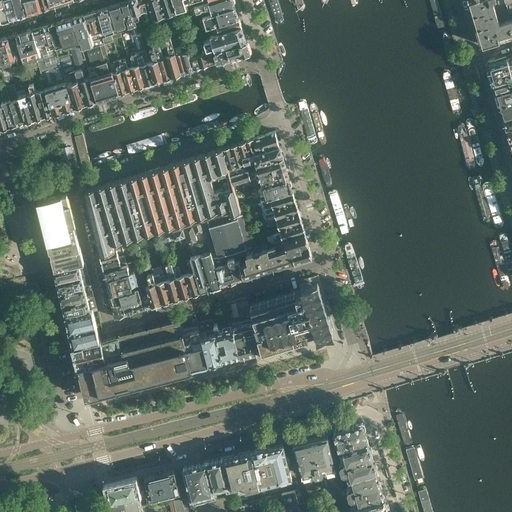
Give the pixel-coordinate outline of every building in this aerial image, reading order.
[(10,18),(5,0),(0,0),(0,21),(8,19),(10,18)] [(18,16),(13,0),(5,0),(10,18),(18,16)] [(26,13),(22,0),(13,0),(18,16),(26,13)] [(42,8),(39,0),(22,0),(26,13),(42,8)] [(51,6),(48,0),(39,0),(42,8),(51,6)] [(154,81),(148,59),(138,27),(137,27),(135,19),(128,0),(127,0),(121,2),(108,6),(117,33),(121,32),(129,29),(136,54),(145,84),(154,81)] [(141,12),(137,0),(128,0),(135,19),(140,17),(139,12),(141,12)] [(152,16),(147,0),(137,0),(141,12),(145,11),(147,17),(152,16)] [(164,15),(159,0),(147,0),(152,16),(153,18),(164,15)] [(176,11),(172,0),(159,0),(164,15),(176,11)] [(172,0),(176,11),(191,6),(193,12),(202,10),(204,8),(211,6),(213,12),(235,5),(233,0),(211,0),(201,3),(199,0),(172,0)] [(278,0),(266,0),(270,12),(281,9),(278,0)] [(428,0),(437,28),(445,25),(436,0),(428,0)] [(511,10),(511,0),(468,0),(469,1),(472,0),(505,0),(509,11),(511,10)] [(511,36),(511,10),(509,11),(505,0),(472,0),(469,1),(471,7),(482,45),(511,36)] [(239,17),(238,15),(235,5),(213,12),(204,15),(208,26),(217,23),(239,17)] [(117,33),(108,6),(97,9),(105,37),(112,35),(117,33)] [(97,9),(85,13),(93,40),(103,37),(105,37),(97,9)] [(93,40),(85,13),(84,13),(83,14),(77,16),(72,17),(79,39),(81,44),(83,51),(104,44),(105,44),(103,37),(93,40)] [(270,16),(270,17),(282,57),(283,58),(284,59),(285,60),(286,60),(287,60),(288,60),(289,59),(290,59),(291,58),(291,57),(292,56),(292,55),(292,54),(279,15),(278,14),(278,13),(277,13),(276,13),(275,13),(274,13),(273,13),(272,14),(271,14),(271,15),(270,16)] [(79,39),(72,17),(57,21),(66,49),(69,48),(75,46),(73,41),(79,39)] [(241,24),(240,21),(239,17),(217,23),(220,31),(241,24)] [(66,49),(57,21),(49,24),(56,47),(57,51),(62,50),(63,53),(71,51),(69,48),(66,49)] [(56,47),(49,24),(40,27),(45,43),(46,43),(48,49),(56,47)] [(246,39),(245,34),(244,32),(241,24),(220,31),(211,33),(212,37),(205,40),(207,47),(205,48),(206,52),(213,50),(227,45),(246,39)] [(48,49),(46,43),(45,43),(40,27),(33,29),(40,54),(41,59),(38,60),(37,60),(39,65),(40,70),(50,67),(61,64),(57,51),(56,47),(48,49)] [(40,54),(33,29),(16,34),(23,56),(23,59),(28,57),(30,62),(37,60),(38,60),(36,55),(40,54)] [(137,86),(128,56),(121,32),(117,33),(112,35),(128,89),(137,86)] [(192,39),(189,32),(183,33),(185,41),(192,39)] [(443,35),(443,36),(443,37),(443,38),(443,39),(448,61),(448,62),(449,63),(450,63),(451,64),(452,64),(453,63),(454,62),(454,61),(454,60),(449,38),(449,37),(449,36),(448,35),(447,34),(447,33),(446,33),(445,32),(444,34),(443,34),(443,35)] [(185,41),(183,33),(177,35),(178,39),(172,40),(181,72),(194,68),(190,57),(188,49),(185,41)] [(23,56),(16,34),(8,36),(14,52),(16,52),(18,57),(23,56)] [(112,35),(105,37),(103,37),(105,44),(104,44),(119,92),(128,89),(112,35)] [(15,57),(14,52),(8,36),(0,38),(0,39),(7,63),(12,62),(11,58),(15,57)] [(181,72),(172,40),(170,36),(166,37),(169,46),(164,47),(166,53),(172,75),(181,72)] [(250,51),(248,43),(246,39),(227,45),(230,57),(250,51)] [(172,75),(166,53),(162,54),(158,41),(153,42),(154,48),(163,78),(172,75)] [(83,51),(81,44),(75,46),(69,48),(71,51),(76,70),(75,70),(85,103),(97,99),(83,51)] [(119,92),(104,44),(83,51),(97,99),(119,92)] [(230,57),(227,45),(213,50),(217,61),(230,57)] [(163,78),(154,48),(151,49),(153,57),(148,59),(154,81),(163,78)] [(85,103),(75,70),(76,70),(71,51),(63,53),(62,50),(57,51),(61,64),(67,82),(66,83),(73,106),(85,103)] [(213,50),(206,52),(205,52),(208,64),(209,64),(217,61),(213,50)] [(208,64),(205,52),(197,54),(201,66),(208,64)] [(145,84),(136,54),(128,56),(137,86),(145,84)] [(201,66),(197,54),(190,57),(194,68),(201,66)] [(511,73),(511,71),(507,57),(503,58),(491,62),(490,62),(488,65),(488,66),(489,66),(490,72),(490,73),(493,82),(506,78),(509,88),(511,86),(511,73)] [(73,106),(66,83),(67,82),(61,64),(50,67),(63,109),(73,106)] [(20,71),(18,66),(9,69),(11,74),(20,71)] [(50,67),(40,70),(43,79),(53,113),(63,109),(50,67)] [(443,74),(442,75),(442,77),(442,78),(442,80),(452,112),(452,113),(454,114),(454,115),(457,115),(458,115),(460,114),(462,112),(463,110),(463,109),(453,77),(453,75),(452,74),(451,73),(450,71),(449,71),(448,70),(446,69),(445,68),(444,70),(444,71),(443,72),(443,74)] [(18,96),(11,74),(9,69),(1,72),(2,73),(7,89),(11,102),(10,102),(17,124),(25,121),(18,96)] [(509,88),(506,78),(493,82),(496,91),(509,88)] [(53,113),(43,79),(40,80),(43,88),(36,90),(44,116),(53,113)] [(205,89),(208,99),(237,90),(234,80),(205,89)] [(44,116),(36,90),(33,82),(30,83),(32,91),(27,93),(35,118),(44,116)] [(511,99),(511,86),(509,88),(496,91),(500,103),(511,99)] [(35,118),(27,93),(25,88),(23,89),(24,94),(18,96),(25,121),(35,118)] [(17,124),(10,102),(11,102),(7,89),(3,90),(7,104),(3,105),(9,127),(17,124)] [(165,111),(166,111),(196,101),(197,101),(197,100),(198,99),(198,98),(198,97),(197,96),(197,95),(196,95),(196,94),(195,94),(194,94),(193,94),(163,104),(162,105),(162,106),(162,107),(162,108),(162,109),(162,110),(163,110),(163,111),(164,111),(165,111)] [(297,103),(310,143),(311,144),(312,144),(313,144),(314,144),(315,143),(316,143),(317,143),(317,142),(318,141),(318,140),(306,100),(305,99),(304,99),(303,99),(302,99),(301,99),(300,100),(299,100),(299,101),(298,102),(297,103)] [(503,115),(511,112),(511,99),(500,103),(503,115)] [(310,105),(310,106),(310,108),(310,109),(310,110),(311,112),(319,141),(320,142),(321,143),(322,144),(323,144),(325,144),(326,143),(327,142),(327,141),(327,140),(327,139),(318,110),(318,108),(317,107),(316,106),(315,105),(315,104),(314,103),(312,102),(311,103),(311,104),(310,105)] [(9,127),(3,105),(0,106),(0,125),(1,129),(9,127)] [(135,120),(136,120),(156,114),(157,113),(158,113),(158,112),(158,111),(158,110),(158,109),(158,108),(158,107),(157,107),(156,106),(155,105),(154,105),(153,105),(152,105),(133,112),(132,112),(131,113),(130,114),(130,115),(130,116),(130,117),(130,118),(131,119),(132,119),(132,120),(133,120),(134,120),(135,120)] [(511,112),(503,115),(507,126),(511,124),(511,112)] [(92,133),(93,133),(123,123),(124,122),(124,121),(125,121),(125,120),(125,119),(124,118),(124,117),(123,117),(123,116),(122,116),(121,116),(90,126),(90,127),(90,128),(90,129),(90,130),(90,131),(91,131),(91,132),(92,132),(92,133)] [(484,160),(484,159),(473,119),(472,118),(471,117),(470,117),(469,117),(468,118),(467,118),(466,119),(466,120),(465,121),(477,162),(477,163),(478,164),(479,165),(480,166),(481,166),(481,167),(482,167),(483,166),(483,165),(484,164),(484,163),(484,162),(484,160)] [(180,132),(179,133),(180,134),(180,136),(181,137),(182,137),(183,137),(185,137),(215,127),(217,127),(218,126),(219,125),(220,124),(221,124),(222,123),(223,122),(223,121),(222,120),(220,119),(219,119),(217,119),(216,119),(214,119),(213,120),(183,129),(181,130),(180,131),(180,132)] [(456,125),(467,165),(467,166),(468,166),(468,167),(469,167),(470,168),(471,168),(472,168),(473,167),(474,167),(475,166),(475,165),(476,165),(476,164),(476,163),(476,162),(464,123),(464,122),(463,122),(463,121),(462,121),(461,121),(460,121),(459,121),(458,121),(458,122),(457,122),(457,123),(456,124),(456,125)] [(83,130),(73,133),(82,169),(92,166),(83,130)] [(279,145),(277,138),(275,130),(253,138),(257,151),(279,145)] [(167,143),(164,133),(126,145),(129,155),(167,143)] [(257,151),(253,138),(245,140),(248,150),(241,153),(242,156),(257,151)] [(248,150),(245,140),(238,142),(241,153),(248,150)] [(245,166),(243,161),(242,156),(241,153),(238,142),(230,145),(236,164),(240,163),(241,166),(237,167),(237,169),(245,166)] [(236,164),(230,145),(223,147),(222,147),(229,171),(237,169),(237,167),(233,168),(232,165),(236,164)] [(282,156),(281,152),(279,145),(257,151),(242,156),(243,161),(255,157),(257,163),(282,156)] [(72,153),(71,146),(62,148),(65,159),(71,157),(70,153),(72,153)] [(230,213),(241,210),(236,193),(233,184),(230,174),(229,171),(222,147),(180,160),(159,167),(148,170),(137,174),(117,180),(85,190),(97,242),(100,253),(102,262),(119,257),(118,253),(123,252),(121,246),(114,249),(112,242),(228,206),(230,213)] [(317,154),(324,180),(326,182),(327,184),(327,185),(328,186),(329,186),(330,186),(331,186),(332,185),(332,184),(332,183),(332,180),(332,178),(324,152),(317,154)] [(286,167),(285,165),(282,156),(257,163),(259,170),(249,173),(251,177),(286,167)] [(289,178),(288,175),(286,167),(251,177),(251,178),(252,181),(253,184),(262,181),(264,185),(289,178)] [(251,178),(251,177),(249,173),(248,169),(230,174),(233,184),(245,180),(251,178)] [(470,179),(471,180),(481,215),(482,217),(482,219),(483,220),(484,221),(485,223),(486,223),(487,224),(488,225),(489,224),(489,222),(490,221),(490,220),(490,218),(490,216),(490,215),(489,213),(479,178),(478,176),(477,175),(476,175),(475,174),(473,174),(472,175),(471,176),(471,177),(470,179)] [(292,189),(289,178),(264,185),(259,187),(263,198),(292,189)] [(484,190),(484,191),(484,193),(494,225),(495,226),(496,227),(496,228),(498,228),(500,228),(501,227),(503,226),(503,225),(503,223),(503,222),(494,190),(493,188),(492,187),(491,186),(490,184),(489,184),(488,183),(487,182),(486,181),(485,182),(485,184),(484,185),(484,186),(484,188),(484,190)] [(295,200),(295,197),(292,189),(263,198),(262,198),(264,205),(273,202),(274,206),(295,200)] [(326,193),(325,193),(325,195),(325,196),(334,227),(335,228),(335,230),(336,231),(337,232),(338,233),(339,233),(341,234),(342,235),(342,234),(343,232),(343,231),(344,230),(344,229),(344,227),(344,226),(344,224),(335,194),(334,192),(333,191),(332,191),(330,191),(329,191),(327,191),(326,193)] [(84,262),(72,213),(71,209),(67,193),(62,195),(62,194),(37,200),(50,250),(51,250),(52,254),(51,254),(54,269),(84,262)] [(299,211),(298,207),(295,200),(274,206),(275,210),(266,213),(268,219),(299,211)] [(245,249),(252,247),(241,210),(230,213),(201,222),(202,222),(204,232),(210,251),(221,285),(228,282),(236,280),(244,277),(240,264),(248,262),(247,258),(247,257),(245,249)] [(302,221),(301,218),(299,211),(268,219),(270,226),(279,223),(280,227),(302,221)] [(305,232),(304,229),(302,221),(280,227),(281,232),(273,234),(275,241),(305,232)] [(195,235),(204,232),(202,222),(182,228),(184,236),(187,243),(196,240),(195,235)] [(184,236),(182,228),(172,231),(175,239),(184,236)] [(312,256),(305,232),(275,241),(252,247),(245,249),(247,257),(247,258),(248,262),(249,262),(252,275),(257,273),(257,274),(262,273),(262,272),(264,271),(264,272),(270,270),(269,269),(278,267),(278,268),(284,266),(284,265),(285,265),(286,266),(291,264),(291,263),(312,256)] [(351,238),(351,240),(351,242),(361,275),(362,277),(363,278),(364,280),(365,281),(366,282),(367,283),(368,283),(369,284),(369,283),(370,281),(370,280),(371,279),(371,277),(371,276),(371,274),(370,272),(360,239),(359,237),(358,236),(357,236),(355,235),(354,235),(353,236),(351,238)] [(154,243),(153,237),(143,240),(145,246),(154,243)] [(499,240),(498,241),(499,243),(509,276),(509,278),(510,279),(511,281),(511,282),(511,281),(511,253),(508,240),(507,239),(506,237),(505,237),(503,237),(502,237),(500,237),(499,239),(499,240)] [(489,247),(489,248),(489,250),(500,284),(500,286),(502,287),(505,288),(506,287),(507,287),(509,285),(509,284),(510,283),(509,281),(499,247),(499,245),(498,244),(497,242),(496,241),(495,240),(492,238),(491,238),(490,239),(490,241),(489,242),(489,243),(489,245),(489,247)] [(145,246),(143,240),(133,243),(135,249),(145,246)] [(359,290),(361,292),(362,291),(362,289),(363,288),(363,287),(363,285),(363,283),(363,282),(362,280),(352,246),(351,245),(350,244),(350,243),(348,243),(346,243),(345,244),(344,245),(343,246),(343,247),(343,249),(354,283),(354,284),(355,286),(356,287),(357,288),(358,289),(359,290)] [(221,285),(210,251),(200,253),(211,288),(221,285)] [(211,288),(200,253),(191,256),(192,261),(201,291),(211,288)] [(126,264),(125,259),(120,260),(119,257),(102,262),(104,270),(126,264)] [(201,291),(192,261),(187,262),(190,272),(180,275),(177,265),(172,267),(181,296),(201,291)] [(85,262),(84,262),(54,269),(57,281),(88,273),(85,262)] [(252,275),(249,262),(248,262),(240,264),(244,277),(246,277),(246,278),(251,276),(251,275),(252,275)] [(181,296),(172,267),(171,263),(166,264),(170,278),(165,279),(171,299),(181,296)] [(129,272),(127,264),(104,270),(106,278),(129,272)] [(146,285),(141,268),(129,272),(106,278),(110,294),(138,287),(146,285)] [(171,299),(165,279),(163,272),(153,275),(162,302),(171,299)] [(88,273),(57,281),(60,293),(91,285),(88,273)] [(162,302),(153,275),(153,273),(147,274),(150,284),(146,285),(149,296),(152,305),(162,302)] [(333,333),(317,280),(310,284),(302,285),(304,293),(295,295),(294,292),(250,305),(260,347),(261,347),(262,350),(308,336),(307,333),(316,330),(318,338),(325,334),(333,333)] [(94,296),(91,285),(60,293),(63,304),(94,296)] [(122,300),(140,295),(138,287),(110,294),(110,295),(112,303),(122,300)] [(384,339),(391,337),(389,329),(377,296),(375,291),(369,294),(370,299),(381,332),(384,339)] [(97,307),(94,296),(63,304),(66,316),(97,307)] [(152,305),(149,296),(141,299),(143,308),(152,305)] [(260,347),(250,305),(247,296),(227,302),(240,355),(261,349),(260,347)] [(359,298),(359,299),(359,300),(359,302),(370,335),(370,337),(371,339),(372,340),(373,341),(374,342),(375,343),(377,345),(378,343),(378,342),(379,341),(379,339),(379,338),(379,336),(379,334),(378,333),(368,299),(367,298),(366,297),(365,296),(363,296),(362,296),(361,297),(359,298)] [(143,308),(141,299),(131,302),(134,311),(144,308),(143,308)] [(134,311),(131,302),(123,304),(122,300),(112,303),(115,317),(126,314),(134,311)] [(240,355),(227,302),(224,303),(229,327),(219,330),(217,323),(214,324),(216,332),(223,359),(240,355)] [(97,307),(66,316),(66,317),(69,330),(69,331),(100,323),(97,307)] [(207,363),(200,336),(195,316),(190,318),(192,327),(182,329),(191,367),(202,364),(202,365),(207,363)] [(191,367),(182,329),(179,317),(118,335),(123,355),(78,367),(80,372),(82,373),(84,373),(85,377),(85,378),(86,380),(85,380),(84,382),(86,388),(87,389),(86,391),(86,394),(89,395),(91,394),(92,392),(94,393),(100,391),(101,390),(101,389),(102,388),(103,389),(104,388),(105,388),(106,389),(107,390),(114,388),(115,386),(115,385),(116,385),(117,385),(118,384),(119,384),(120,385),(121,386),(128,384),(129,383),(129,382),(130,381),(131,382),(131,381),(133,380),(133,382),(135,382),(142,381),(143,379),(142,378),(144,378),(145,378),(145,377),(147,377),(147,378),(149,379),(156,377),(157,376),(156,375),(158,374),(159,374),(161,373),(161,374),(163,375),(170,374),(171,372),(170,371),(172,370),(172,371),(173,371),(173,370),(175,370),(175,371),(177,372),(184,370),(185,368),(184,367),(186,367),(187,367),(191,366),(191,367)] [(104,339),(100,323),(69,331),(70,332),(73,346),(104,339)] [(223,359),(216,332),(200,336),(207,363),(223,359)] [(123,355),(118,335),(104,339),(73,346),(78,367),(123,355)] [(395,411),(395,413),(396,416),(405,445),(411,443),(403,414),(401,411),(400,409),(400,408),(399,408),(398,407),(397,407),(396,408),(396,409),(395,410),(395,411)] [(333,432),(329,433),(338,464),(341,472),(350,469),(354,485),(345,487),(349,500),(358,497),(360,504),(384,497),(383,492),(382,488),(379,479),(378,475),(377,471),(376,470),(375,465),(374,461),(372,454),(371,450),(369,445),(368,441),(368,440),(367,440),(368,440),(367,438),(364,428),(363,422),(352,425),(342,427),(342,428),(336,429),(334,429),(333,431),(333,432)] [(338,464),(329,433),(327,434),(327,433),(328,433),(327,431),(292,440),(293,443),(295,447),(294,447),(295,449),(295,448),(298,460),(298,461),(299,461),(299,464),(299,465),(300,465),(302,474),(338,464)] [(283,445),(283,443),(276,445),(270,446),(269,446),(264,447),(264,446),(262,447),(257,448),(255,449),(255,450),(250,451),(250,450),(240,453),(240,452),(238,453),(234,454),(232,454),(222,457),(229,488),(230,490),(238,488),(240,490),(245,489),(246,493),(260,490),(259,485),(291,477),(283,445)] [(405,448),(415,480),(423,478),(414,446),(405,448)] [(229,488),(222,457),(221,457),(220,457),(218,458),(217,458),(212,459),(208,460),(207,460),(207,461),(206,461),(206,460),(205,461),(198,463),(198,462),(191,464),(185,466),(183,466),(184,468),(186,479),(188,485),(191,496),(191,498),(192,498),(193,502),(215,497),(214,492),(229,488)] [(181,496),(175,468),(164,471),(163,470),(155,472),(155,473),(144,476),(144,477),(145,477),(148,493),(145,494),(147,504),(173,498),(176,511),(184,511),(181,496)] [(116,511),(142,506),(139,495),(139,494),(135,479),(135,478),(134,478),(134,479),(127,480),(115,483),(108,485),(107,485),(107,486),(110,500),(111,501),(113,511),(116,511)] [(418,492),(418,493),(419,495),(423,511),(432,511),(427,492),(426,491),(426,490),(425,489),(424,488),(423,487),(422,486),(420,485),(420,486),(419,487),(419,488),(418,489),(418,491),(418,492)] [(298,503),(295,490),(281,493),(283,501),(284,507),(298,503)] [(283,501),(281,493),(262,498),(262,501),(263,505),(283,501)] [(388,510),(388,508),(386,502),(385,498),(384,497),(360,504),(357,505),(358,511),(385,511),(388,511),(389,511),(388,510)] [(252,511),(251,508),(250,504),(250,501),(235,504),(236,511),(252,511)]
